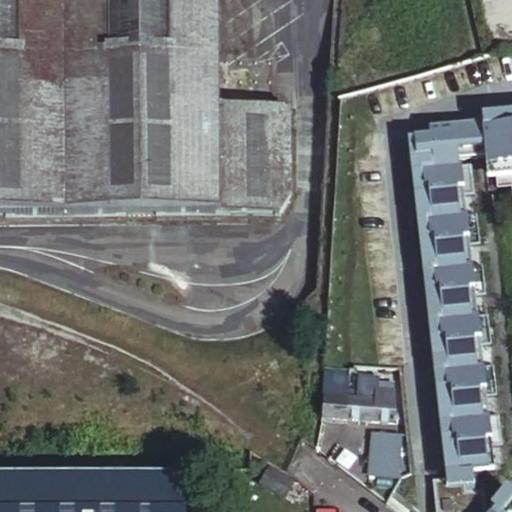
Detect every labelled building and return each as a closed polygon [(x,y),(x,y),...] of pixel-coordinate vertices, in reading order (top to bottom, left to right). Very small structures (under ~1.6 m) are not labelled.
[(221,101),(219,0),(0,0),(0,211),(222,208),(221,101)] [(222,208),(282,207),(293,188),(292,101),(221,101),(222,208)] [(511,109),(483,112),(484,118),(430,124),(431,131),(409,134),(445,474),(433,475),(436,511),(494,511),(490,508),(487,511),(485,511),(482,484),(473,485),(471,464),(493,462),(491,439),(503,438),(499,409),(487,410),(485,390),(497,389),(494,359),(482,360),(480,341),(492,339),(489,309),(476,311),(474,291),(487,290),(484,260),(471,261),(469,241),(482,240),(478,210),(466,211),(464,191),(476,190),(473,160),(460,161),(460,155),(488,152),(490,175),(511,173),(511,109)] [(325,393),(322,421),(396,422),(393,393),(377,392),(377,378),(356,377),(356,393),(346,393),(347,370),(327,370),(325,393)] [(372,435),(368,491),(389,507),(399,478),(401,437),(372,435)] [(284,499),(292,483),(268,469),(259,485),(284,499)] [(0,511),(184,511),(184,477),(0,479),(0,511)] [(486,505),(490,508),(494,511),(497,511),(511,494),(511,493),(501,485),(486,505)]
